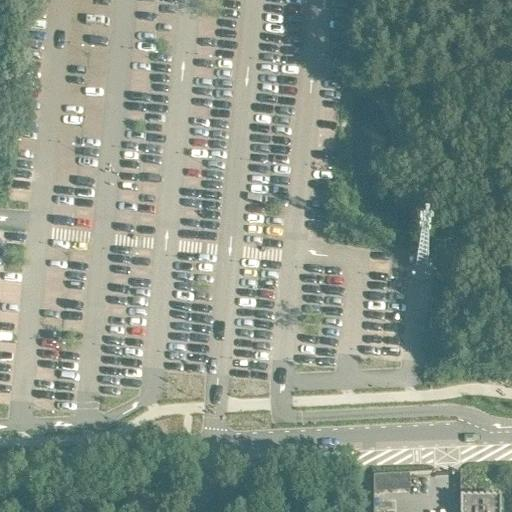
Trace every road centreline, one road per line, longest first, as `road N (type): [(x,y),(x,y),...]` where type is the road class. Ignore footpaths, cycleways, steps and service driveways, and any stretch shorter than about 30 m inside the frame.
road 1 (unclassified): [(511,431),(213,440)]
road 2 (unclassified): [(213,440),(19,461)]
